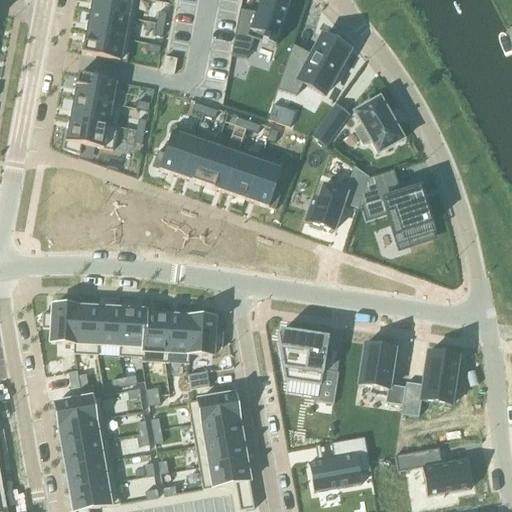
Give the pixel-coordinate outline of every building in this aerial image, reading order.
[(136,0),(91,0),(89,13),(134,22),(138,0),(136,0)] [(240,11),(231,58),(246,61),(253,41),(275,48),(283,26),(284,26),(293,0),(260,0),(259,5),(257,14),(240,11)] [(89,13),(85,34),(130,43),(134,22),(89,13)] [(158,14),(156,26),(164,27),(166,15),(158,14)] [(156,26),(154,37),(162,39),(164,27),(156,26)] [(83,45),(81,57),(126,65),(130,43),(85,34),(83,45)] [(292,47),(276,92),(295,98),(302,86),(323,98),(332,82),(335,83),(343,70),(340,68),(348,52),(322,38),(311,57),(306,54),(303,60),(291,54),(293,47),(292,47)] [(148,46),(146,54),(158,56),(160,48),(148,46)] [(165,58),(162,74),(174,77),(177,61),(165,58)] [(75,89),(73,99),(111,106),(115,84),(77,77),(75,89)] [(73,99),(69,121),(107,128),(107,127),(111,106),(73,99)] [(378,101),(353,115),(361,128),(354,133),(362,147),(369,143),(377,156),(402,142),(393,126),(388,117),(378,101)] [(137,103),(136,111),(148,113),(149,105),(137,103)] [(194,105),(191,112),(203,116),(205,109),(194,105)] [(273,107),(267,122),(289,129),(294,114),(273,107)] [(205,109),(203,116),(214,120),(217,113),(205,109)] [(328,115),(311,138),(312,139),(312,138),(325,148),(341,125),(328,115)] [(237,120),(234,127),(246,131),(248,124),(237,120)] [(69,121),(63,151),(79,157),(81,147),(112,153),(117,128),(107,127),(107,128),(69,121)] [(138,121),(136,133),(144,135),(146,123),(138,121)] [(248,124),(246,131),(257,135),(260,128),(248,124)] [(157,154),(151,169),(181,180),(196,135),(174,128),(164,156),(157,154)] [(270,131),(266,143),(274,145),(278,134),(270,131)] [(136,133),(133,145),(141,146),(144,135),(136,133)] [(196,135),(181,180),(191,183),(191,184),(202,188),(217,143),(196,135)] [(217,143),(202,188),(213,191),(224,195),(239,150),(217,143)] [(239,150),(224,195),(245,202),(261,158),(239,150)] [(261,158),(245,202),(274,212),(280,196),(273,194),(283,166),(261,158)] [(313,199),(304,225),(309,226),(308,230),(319,233),(320,230),(332,234),(342,206),(358,211),(368,180),(353,169),(346,191),(333,186),(332,191),(322,188),(318,201),(313,199)] [(368,180),(358,211),(382,203),(386,217),(389,217),(399,247),(408,244),(408,245),(422,240),(434,236),(431,227),(419,189),(390,199),(382,175),(368,180)] [(43,315),(42,331),(51,331),(50,346),(73,347),(74,347),(76,309),(53,307),(52,316),(43,315)] [(73,347),(73,356),(98,358),(98,348),(97,348),(99,310),(76,309),(74,347),(73,347)] [(99,310),(97,348),(98,348),(119,349),(120,349),(122,311),(99,310)] [(119,349),(118,359),(141,360),(142,360),(144,316),(145,316),(146,312),(122,311),(120,349),(119,349)] [(141,360),(141,364),(165,365),(167,318),(145,316),(144,316),(142,360),(141,360)] [(167,318),(165,365),(188,367),(189,357),(188,357),(190,319),(167,318)] [(190,319),(188,357),(189,357),(212,358),(212,350),(222,350),(223,335),(213,335),(214,320),(190,319)] [(276,339),(276,340),(277,343),(284,382),(319,387),(316,404),(333,406),(338,374),(322,372),(327,340),(286,334),(286,333),(284,333),(282,333),(281,333),(280,334),(279,334),(278,335),(277,336),(277,337),(276,339)] [(364,346),(357,389),(387,393),(385,405),(401,407),(404,390),(389,387),(394,351),(364,346)] [(405,385),(400,416),(418,419),(420,403),(451,408),(451,403),(456,404),(458,388),(454,388),(458,360),(426,355),(421,387),(405,385)] [(76,374),(68,375),(71,391),(79,390),(76,374)] [(206,374),(187,377),(190,392),(209,389),(206,374)] [(86,376),(78,378),(80,390),(88,388),(86,376)] [(135,378),(123,380),(124,388),(136,386),(135,378)] [(123,380),(111,382),(112,390),(124,388),(123,380)] [(157,390),(145,393),(146,400),(158,398),(157,390)] [(139,391),(127,394),(128,402),(140,399),(139,391)] [(234,396),(187,405),(191,427),(238,419),(234,396)] [(100,398),(53,406),(57,429),(104,420),(100,398)] [(158,398),(146,400),(148,408),(160,406),(158,398)] [(238,419),(191,427),(194,448),(242,440),(238,419)] [(104,420),(57,429),(61,450),(108,442),(104,420)] [(158,421),(150,422),(152,434),(160,433),(158,421)] [(144,423),(136,425),(138,436),(146,435),(144,423)] [(160,433),(152,434),(154,446),(162,444),(160,433)] [(146,435),(138,436),(141,448),(149,447),(146,435)] [(333,461),(308,465),(308,466),(309,466),(314,494),(313,494),(313,495),(360,487),(358,476),(370,474),(364,439),(330,445),(333,461)] [(242,440),(194,448),(198,470),(245,461),(242,440)] [(108,442),(61,450),(65,471),(112,463),(108,442)] [(438,450),(394,458),(397,474),(421,470),(426,499),(470,492),(464,462),(441,466),(438,450)] [(245,461),(198,470),(202,492),(234,486),(238,511),(249,511),(253,511),(249,484),(245,461)] [(112,463),(65,471),(69,492),(116,484),(112,463)] [(166,463),(158,465),(160,477),(168,475),(166,463)] [(152,466),(144,467),(146,479),(154,477),(152,466)] [(116,484),(69,492),(72,511),(88,511),(120,506),(116,484)] [(174,488),(162,491),(164,499),(176,496),(174,488)] [(156,492),(145,494),(146,502),(158,500),(156,492)]
